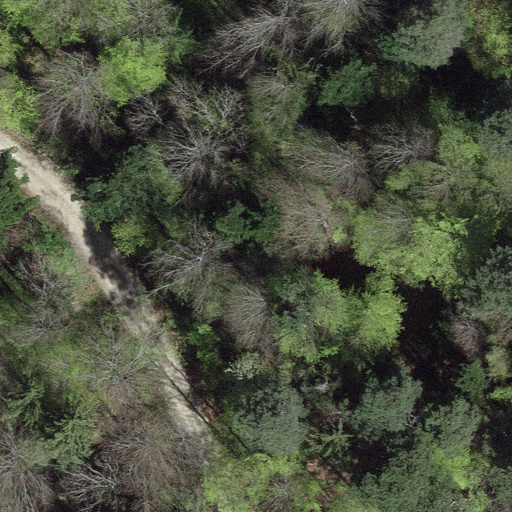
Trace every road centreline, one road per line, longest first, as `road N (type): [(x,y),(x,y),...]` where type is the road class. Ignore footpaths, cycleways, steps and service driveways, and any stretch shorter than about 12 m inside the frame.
road 1 (track): [(243,511),(102,246)]
road 2 (track): [(102,246),(52,181),(0,137)]
